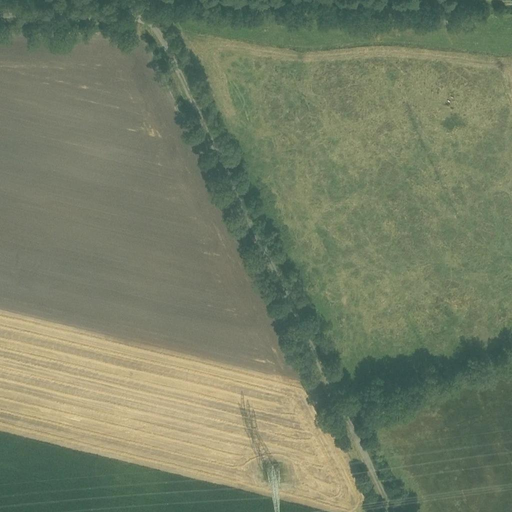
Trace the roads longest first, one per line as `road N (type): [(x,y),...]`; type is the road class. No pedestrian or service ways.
road 1 (track): [(393,511),(149,22)]
road 2 (track): [(511,8),(181,3),(149,22)]
road 3 (track): [(0,15),(149,22)]
